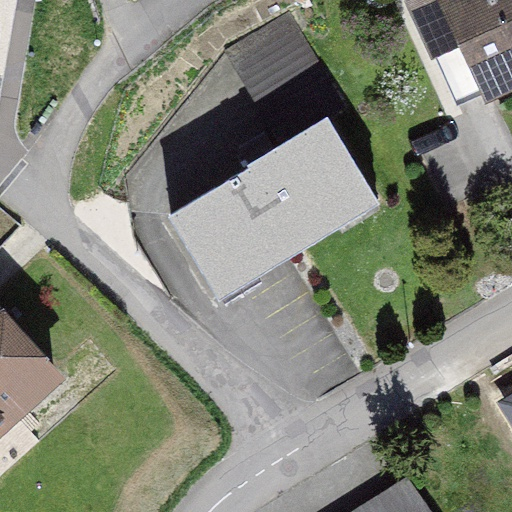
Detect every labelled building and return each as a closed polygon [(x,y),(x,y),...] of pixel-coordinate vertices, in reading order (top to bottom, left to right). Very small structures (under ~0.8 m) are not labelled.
[(511,0),(414,0),(410,2),(455,97),(486,83),(483,75),(511,61),(511,0)] [(231,46),(287,139),(326,116),(343,105),(287,13),(231,46)] [(373,194),(326,116),(287,139),(272,148),(269,142),(245,156),(250,165),(169,213),(215,289),(373,194)] [(0,310),(0,417),(53,369),(0,310)] [(365,511),(430,511),(411,483),(365,511)]
